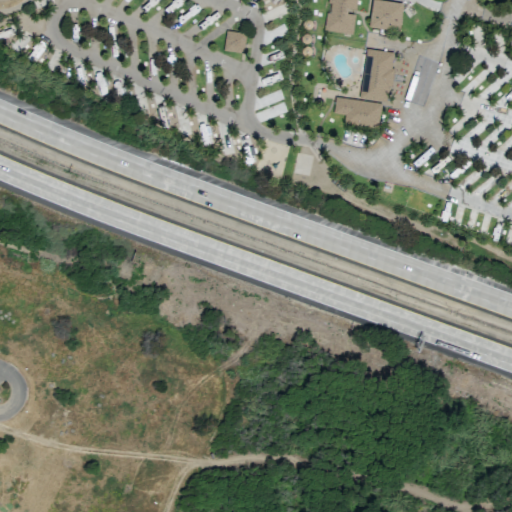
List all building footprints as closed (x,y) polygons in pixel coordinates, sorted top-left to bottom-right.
[(326,0),(355,0),(351,34),(323,29),(326,0)] [(371,0),(379,0),(402,3),(398,30),(368,26),(371,0)] [(244,33),(225,31),(223,51),(243,52),(244,33)] [(366,49),(392,53),(389,68),(393,68),(390,87),(388,86),(385,102),(358,98),(366,49)] [(434,62),(417,56),(402,99),(422,106),(429,84),(423,82),(428,67),(431,69),(434,62)] [(334,97),(380,103),(377,128),(343,123),(344,114),(332,113),(334,97)]
